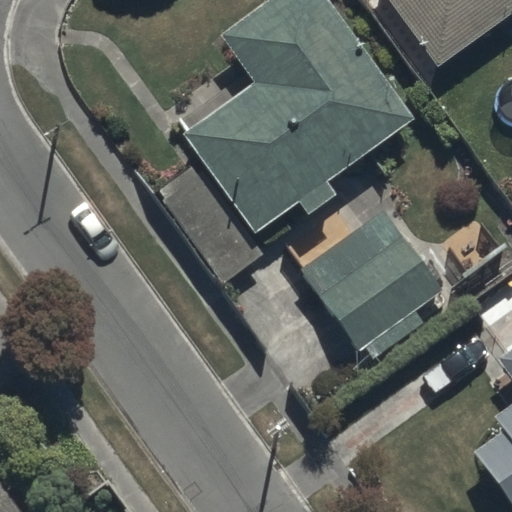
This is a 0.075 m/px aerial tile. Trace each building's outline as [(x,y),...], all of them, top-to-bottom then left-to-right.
[(407,122),(318,0),(262,0),(212,37),(247,85),(176,136),(246,232),(289,201),(300,216),(327,196),(319,185),(407,122)] [(511,8),(511,0),(380,0),(430,68),(511,8)] [(376,210),(292,270),(350,351),(434,291),(376,210)] [(511,511),(511,346),(491,361),(511,392),(511,401),(484,421),(493,434),(464,454),(504,511),(511,511)] [(0,511),(11,511),(0,496),(0,511)]
